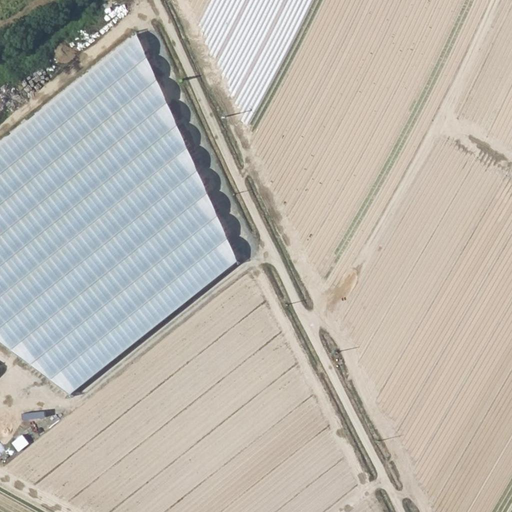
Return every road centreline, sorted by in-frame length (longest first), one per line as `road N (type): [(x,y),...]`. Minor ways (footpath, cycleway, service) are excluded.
road 1 (track): [(153,0),(397,511)]
road 2 (track): [(511,387),(439,511)]
